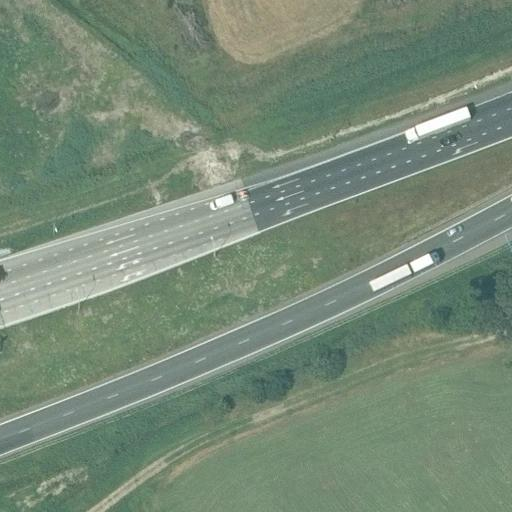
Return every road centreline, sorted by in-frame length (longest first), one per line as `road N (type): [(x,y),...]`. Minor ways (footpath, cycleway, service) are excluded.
road 1 (motorway): [(511,112),(0,294)]
road 2 (track): [(101,0),(102,57),(114,101),(143,134),(203,158),(237,155),(511,51)]
road 3 (motorway): [(0,437),(278,324)]
road 4 (motorway): [(0,412),(278,324)]
road 5 (motorway): [(278,324),(511,208)]
road 6 (motorway): [(0,291),(7,227),(0,59)]
road 7 (unclassified): [(349,383),(511,325)]
